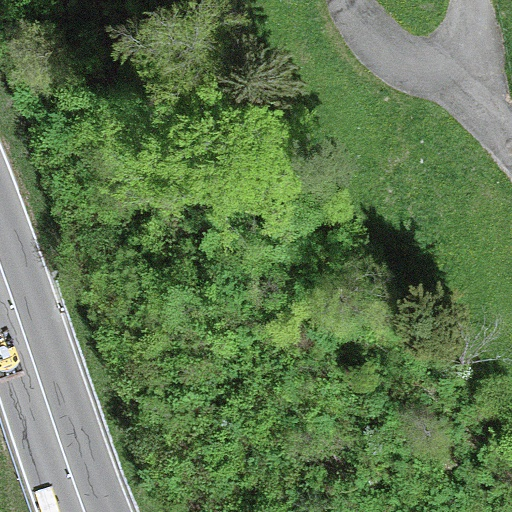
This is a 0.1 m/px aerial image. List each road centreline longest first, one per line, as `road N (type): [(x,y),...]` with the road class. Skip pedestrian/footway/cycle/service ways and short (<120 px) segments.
road 1 (primary): [(0,281),(75,511)]
road 2 (track): [(344,0),(373,42),(400,66),(459,93),(511,156)]
